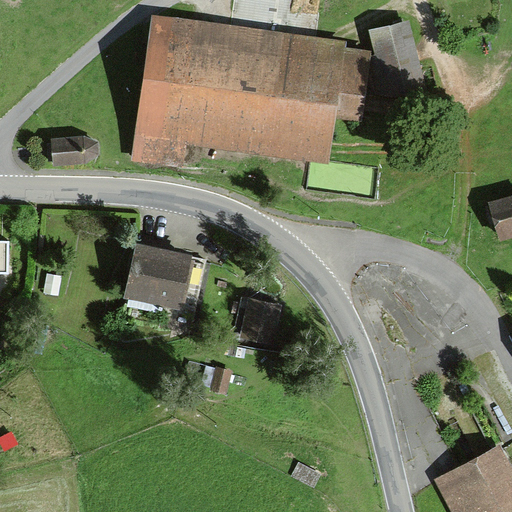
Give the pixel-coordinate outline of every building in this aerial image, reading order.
[(340,46),(148,20),(129,162),(178,169),(181,142),(315,160),(321,117),(351,121),(360,60),(338,57),(340,46)] [(406,27),(366,37),(380,93),(420,82),(406,27)] [(82,139),(48,140),(49,166),(83,165),(93,159),(92,148),(82,139)] [(511,200),(484,210),(494,241),(511,234),(511,200)] [(188,260),(135,248),(123,297),(176,309),(188,260)] [(280,310),(249,301),(239,335),(270,344),(280,310)] [(230,375),(217,372),(212,391),(225,395),(230,375)] [(511,511),(511,466),(502,449),(442,482),(457,511),(511,511)] [(318,478),(301,467),(293,479),(310,490),(318,478)]
